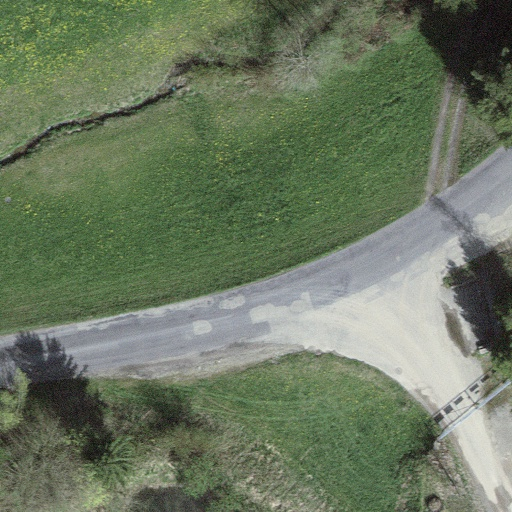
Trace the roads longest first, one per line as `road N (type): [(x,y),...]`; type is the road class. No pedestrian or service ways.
road 1 (unclassified): [(0,367),(229,318),(356,269),(511,166)]
road 2 (track): [(511,510),(453,397),(356,269)]
